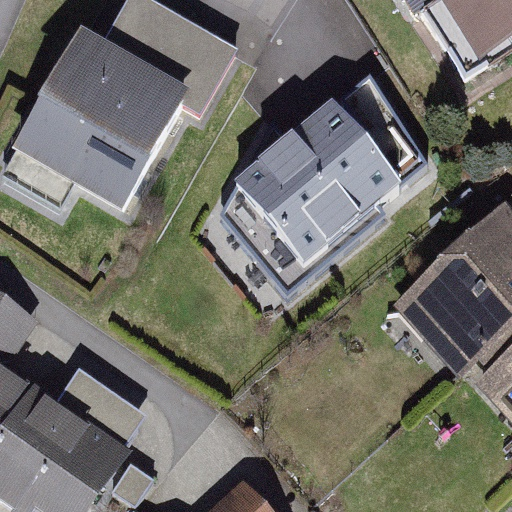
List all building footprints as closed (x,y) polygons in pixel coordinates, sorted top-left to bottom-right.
[(511,0),(449,0),(454,7),(440,16),(480,79),(511,58),(511,0)] [(244,68),(136,8),(106,61),(200,112),(191,128),(206,136),(244,68)] [(200,112),(106,61),(86,50),(6,197),(68,230),(81,205),(134,233),(191,128),(200,112)] [(435,185),(377,98),(295,165),(279,142),(229,233),(293,312),(394,234),(383,224),(435,185)] [(511,223),(399,323),(463,394),(478,381),(490,394),(511,374),(511,223)] [(37,326),(0,300),(0,444),(35,391),(7,371),(37,326)] [(58,405),(35,391),(0,444),(0,504),(11,511),(89,511),(150,419),(79,373),(58,405)] [(511,374),(490,394),(484,398),(511,430),(511,374)] [(266,511),(242,485),(211,511),(266,511)]
